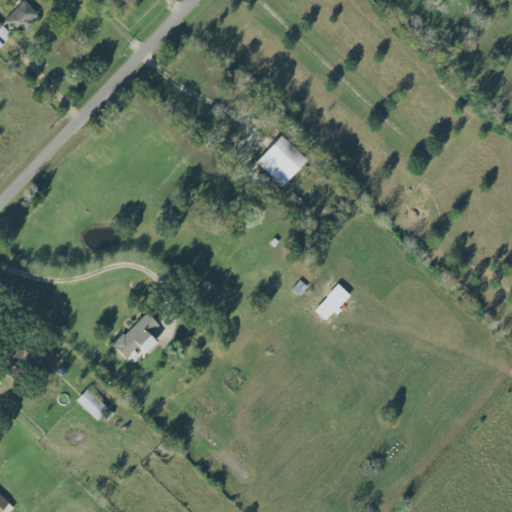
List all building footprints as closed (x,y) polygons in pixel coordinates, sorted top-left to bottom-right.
[(39,14),(23,0),(5,21),(20,35),(39,14)] [(0,46),(12,34),(0,23),(0,46)] [(282,186),(307,160),(281,135),(256,162),(282,186)] [(292,289),(297,294),(305,286),(300,281),(292,289)] [(314,311),(325,321),(337,308),(326,298),(314,311)] [(126,358),(137,346),(145,354),(157,342),(150,335),(159,325),(146,312),(113,346),(126,358)] [(30,357),(22,343),(0,355),(8,369),(30,357)] [(39,360),(50,366),(58,352),(47,346),(39,360)] [(109,409),(87,389),(76,400),(97,421),(109,409)] [(0,511),(5,511),(12,506),(0,495),(0,511)]
